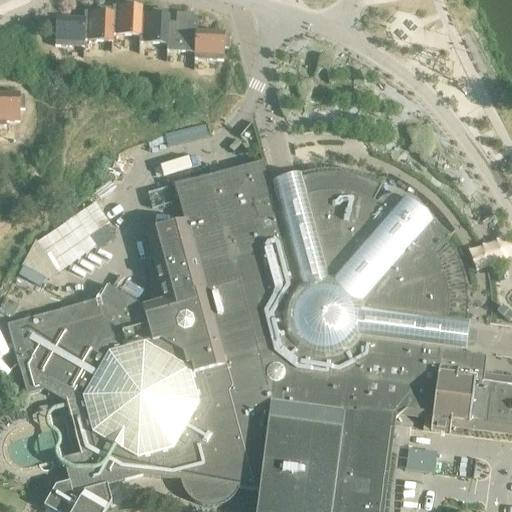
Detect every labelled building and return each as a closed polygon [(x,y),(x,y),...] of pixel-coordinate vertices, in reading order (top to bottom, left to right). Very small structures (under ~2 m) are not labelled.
[(124,7),(112,7),(112,14),(113,14),(112,36),(113,36),(113,35),(139,37),(140,37),(141,15),(142,15),(142,8),(134,8),(134,3),(125,2),(124,7)] [(84,42),(84,48),(84,41),(112,43),(113,36),(112,36),(113,14),(112,14),(112,7),(112,14),(105,13),(105,8),(96,8),(96,13),(84,12),(84,19),(83,42),(84,42)] [(140,37),(139,37),(139,43),(167,45),(168,23),(170,23),(170,17),(161,16),(161,11),(152,10),(152,15),(142,15),(141,15),(140,37)] [(55,47),(84,48),(84,42),(83,42),(84,19),(84,12),(83,19),(57,18),(56,26),(50,26),(50,35),(56,35),(55,47)] [(167,45),(166,51),(195,53),(196,31),(196,28),(193,24),(193,14),(176,13),(175,23),(170,23),(168,23),(167,45)] [(195,53),(194,60),(223,61),(223,49),(228,49),(229,40),(224,40),(224,32),(196,31),(195,53)] [(0,93),(0,126),(5,127),(5,124),(20,124),(19,110),(24,110),(24,101),(19,101),(19,93),(0,93)] [(166,134),(164,135),(167,148),(208,138),(205,125),(166,134)] [(71,308),(8,325),(25,392),(27,396),(44,391),(66,404),(69,414),(80,456),(63,460),(64,463),(72,495),(109,485),(142,476),(180,481),(182,489),(187,497),(194,502),(202,506),(210,507),(219,506),(227,502),(233,496),(238,489),(258,492),(255,511),(383,511),(394,428),(395,416),(431,421),(430,432),(450,435),(450,429),(511,436),(511,378),(484,375),(486,358),(461,355),(461,352),(465,352),(469,323),(447,320),(448,305),(447,291),(444,277),(438,263),(430,251),(433,246),(435,241),(435,236),(433,230),(430,226),(402,201),(397,198),(391,197),(386,198),(381,200),(376,204),(365,199),(352,195),(339,193),(326,192),(313,194),(310,195),(306,196),(300,175),(272,183),(274,191),(271,192),(263,163),(174,187),(178,201),(184,222),(144,232),(163,301),(142,307),(107,287),(99,301),(71,308)] [(22,267),(18,275),(40,288),(44,280),(45,282),(56,274),(96,247),(89,238),(91,236),(108,225),(109,224),(108,223),(95,204),(78,216),(37,243),(35,241),(21,267),(22,267)] [(121,290),(139,296),(142,288),(125,281),(121,290)] [(435,471),(436,450),(407,448),(406,469),(435,471)] [(72,495),(68,480),(56,484),(44,504),(47,505),(59,511),(106,511),(113,502),(109,485),(72,495)]
